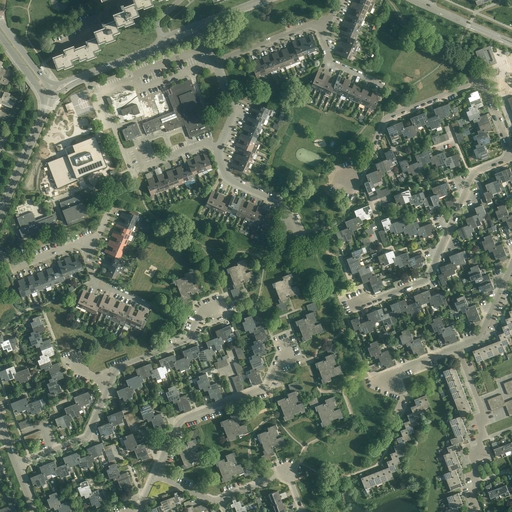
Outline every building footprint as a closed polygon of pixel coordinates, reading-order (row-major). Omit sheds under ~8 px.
[(154,0),(133,0),(134,3),(137,10),(143,8),(144,9),(154,6),(152,1),(154,0)] [(374,3),(371,2),(366,0),(358,0),(360,0),(359,0),(360,0),(359,3),(372,8),(374,3)] [(372,8),(359,3),(358,5),(358,4),(353,2),(351,5),(367,11),(370,13),(372,8)] [(139,16),(137,10),(134,3),(124,7),(123,4),(120,5),(121,7),(119,8),(121,12),(113,15),(115,20),(118,27),(124,25),(125,27),(135,23),(133,18),(139,16)] [(365,16),(367,11),(351,5),(350,7),(355,10),(356,9),(357,9),(355,12),(365,16)] [(365,16),(355,12),(354,14),(354,13),(348,11),(347,14),(363,21),(365,22),(367,17),(365,16)] [(353,19),(351,21),(361,25),(363,21),(347,14),(346,17),(351,19),(352,18),(353,19)] [(120,33),(118,27),(115,20),(105,24),(104,22),(101,23),(102,25),(100,26),(102,29),(94,32),(96,38),(98,41),(99,45),(105,42),(106,44),(116,40),(114,35),(120,33)] [(343,23),(359,30),(361,25),(351,21),(350,24),(349,23),(350,23),(344,20),(343,23)] [(348,28),(347,31),(357,35),(359,30),(343,23),(342,26),(347,28),(348,28)] [(343,34),(355,39),(357,35),(347,31),(346,33),(345,33),(346,32),(340,30),(339,33),(343,34)] [(312,42),(309,43),(312,52),(317,50),(311,34),(308,36),(310,41),(311,41),(312,42)] [(348,39),(347,42),(356,46),(358,41),(355,39),(343,34),(341,37),(347,39),(348,39)] [(304,37),(302,38),(308,54),(312,52),(309,43),(306,44),(306,43),(304,37)] [(101,50),(99,45),(98,41),(96,38),(86,42),(86,43),(84,44),(85,45),(75,49),(79,59),(80,62),(86,59),(87,61),(97,57),(95,53),(101,50)] [(302,45),(299,46),(303,56),(308,54),(302,38),(299,39),(301,45),(302,45)] [(304,59),(303,56),(299,46),(297,47),(296,46),(297,46),(295,41),(292,42),(293,46),(298,58),(300,61),(304,59)] [(356,46),(347,42),(345,44),(345,43),(340,41),(338,44),(354,51),(356,52),(358,47),(356,46)] [(344,48),(342,51),(352,55),(354,51),(338,44),(337,46),(342,49),(343,48),(344,48)] [(483,69),(485,68),(498,63),(491,45),(476,51),(483,69)] [(72,61),(79,59),(75,49),(74,46),(64,50),(64,52),(62,52),(63,54),(53,58),(57,70),(64,68),(65,70),(74,66),(72,61)] [(294,53),(291,54),(295,63),(300,62),(300,61),(298,58),(293,46),(291,47),(293,52),(294,52),(294,53)] [(287,48),(284,49),(290,65),(295,63),(291,54),(289,55),(288,54),(289,54),(287,48)] [(284,57),(282,58),(285,67),(290,65),(284,49),(281,50),(283,56),(284,56),(284,57)] [(334,53),(350,60),(352,55),(342,51),(341,54),(341,53),(341,52),(336,50),(334,53)] [(277,52),(274,53),(281,69),(285,67),(282,58),(279,59),(279,58),(280,57),(277,52)] [(275,60),(272,61),(276,71),(281,69),(274,53),(271,54),(274,60),(274,59),(275,60)] [(277,73),(276,71),(272,61),(270,62),(269,61),(270,61),(268,55),(265,57),(271,73),(272,75),(277,73)] [(271,73),(265,57),(262,58),(264,63),(265,63),(265,64),(263,65),(266,74),(271,73)] [(258,59),(255,60),(261,76),(266,74),(263,65),(260,66),(259,65),(260,65),(258,59)] [(253,69),(257,78),(261,76),(255,60),(252,61),(255,67),(255,66),(256,67),(253,69)] [(0,82),(7,86),(10,80),(4,77),(6,71),(1,68),(0,69),(0,82)] [(318,71),(311,87),(316,89),(320,80),(318,78),(318,77),(319,78),(321,72),(318,71)] [(323,81),(320,80),(316,89),(321,91),(328,75),(325,74),(322,79),(323,80),(323,81)] [(325,93),(329,84),(327,83),(327,82),(328,82),(330,77),(328,75),(321,91),(325,93)] [(332,91),(332,92),(337,94),(341,84),(338,83),(339,82),(339,83),(342,77),(338,76),(337,79),(332,91)] [(332,91),(337,79),(334,78),(332,84),(332,85),(329,84),(325,93),(324,95),(329,98),(332,92),(332,91)] [(343,85),(341,84),(337,94),(341,96),(348,80),(345,79),(343,84),(344,84),(343,85)] [(348,80),(341,96),(346,98),(350,88),(348,87),(348,86),(349,87),(351,81),(348,80)] [(210,130),(207,121),(191,81),(173,88),(183,115),(181,115),(185,125),(186,128),(190,138),(192,137),(194,136),(210,130)] [(352,89),(350,88),(346,98),(351,100),(357,84),(354,83),(352,88),(353,89),(352,89)] [(357,84),(351,100),(355,102),(359,92),(357,91),(357,90),(358,91),(360,85),(357,84)] [(362,94),(359,92),(355,102),(360,104),(367,88),(364,87),(361,92),(362,93),(362,94)] [(369,90),(367,88),(360,104),(359,107),(363,109),(364,106),(368,97),(366,95),(367,95),(369,90)] [(0,103),(0,104),(9,108),(12,109),(15,103),(8,100),(11,94),(5,91),(1,100),(0,99),(0,103)] [(368,97),(364,106),(369,108),(376,92),(373,91),(371,97),(372,97),(371,98),(368,97)] [(468,98),(470,102),(482,98),(481,95),(479,96),(477,91),(470,94),(471,97),(468,98)] [(376,92),(369,108),(374,110),(378,101),(375,99),(376,99),(378,94),(376,92)] [(482,100),(482,98),(470,102),(471,107),(476,105),(477,108),(483,106),(481,101),(482,100)] [(137,104),(120,109),(122,117),(117,118),(119,123),(131,120),(129,113),(132,112),(133,115),(140,113),(137,104)] [(443,104),(440,105),(445,117),(450,115),(448,112),(451,111),(448,104),(443,106),(443,104)] [(253,105),(252,108),(268,115),(270,116),(273,111),(260,106),(259,109),(258,108),(258,107),(253,105)] [(441,119),(445,117),(440,105),(438,106),(439,107),(433,109),(435,114),(439,113),(441,119)] [(466,112),(468,117),(480,112),(479,109),(477,110),(477,108),(476,105),(471,107),(468,108),(469,111),(466,112)] [(266,120),(268,115),(252,108),(251,111),(256,113),(256,112),(257,113),(256,115),(266,120)] [(481,114),(480,112),(468,117),(469,121),(473,120),(474,123),(477,122),(481,120),(480,117),(479,115),(481,114)] [(419,113),(417,114),(422,126),(426,125),(424,119),(427,117),(425,113),(420,115),(419,113)] [(436,116),(432,117),(436,128),(440,126),(439,123),(442,122),(441,119),(439,113),(435,114),(436,116)] [(264,124),(266,120),(256,115),(255,118),(254,117),(249,114),(248,117),(264,124)] [(417,128),(422,126),(417,114),(415,115),(415,117),(410,119),(412,123),(415,122),(417,128)] [(477,122),(479,126),(491,121),(490,119),(488,119),(486,114),(480,117),(481,120),(477,122)] [(176,117),(172,119),(176,129),(180,127),(176,117)] [(261,129),(264,124),(248,117),(247,120),(252,122),(253,122),(252,125),(261,129)] [(431,130),(436,128),(432,117),(427,119),(427,117),(424,119),(426,125),(427,128),(430,127),(431,130)] [(172,119),(167,121),(171,131),(176,129),(172,119)] [(157,120),(143,125),(147,135),(161,130),(160,127),(157,120)] [(166,132),(171,131),(167,121),(162,123),(164,125),(166,132)] [(492,124),(491,121),(479,126),(480,130),(485,128),(486,132),(492,129),(490,124),(492,124)] [(396,123),(393,124),(398,136),(402,134),(400,128),(403,127),(402,122),(396,124),(396,123)] [(412,125),(408,127),(412,137),(417,136),(416,132),(419,131),(417,128),(415,122),(412,123),(412,125)] [(138,137),(136,135),(140,133),(136,123),(133,125),(127,127),(127,128),(121,130),(126,142),(129,140),(130,142),(132,140),(132,139),(138,137)] [(245,124),(244,127),(259,133),(260,134),(261,133),(262,130),(262,129),(261,129),(252,125),(251,127),(250,127),(250,126),(245,124)] [(398,136),(393,124),(391,124),(392,126),(386,128),(391,141),(399,138),(398,136)] [(257,138),(259,133),(244,127),(243,129),(248,132),(248,131),(249,131),(248,134),(257,138)] [(408,139),(412,137),(408,127),(404,128),(403,127),(400,128),(402,134),(403,137),(407,136),(408,139)] [(475,135),(477,140),(489,135),(488,133),(487,133),(486,132),(485,128),(480,130),(477,131),(478,134),(475,135)] [(241,133),(240,136),(255,143),(257,138),(248,134),(247,137),(246,136),(246,135),(241,133)] [(490,138),(489,135),(477,140),(478,144),(483,143),(484,146),(490,143),(488,138),(490,138)] [(259,144),(255,143),(240,136),(238,139),(244,141),(244,140),(245,141),(244,144),(257,149),(259,144)] [(76,154),(49,164),(59,190),(79,183),(78,180),(108,169),(97,138),(82,144),(73,147),(76,154)] [(235,146),(239,147),(255,154),(257,149),(244,144),(243,146),(242,145),(237,142),(235,146)] [(473,150),(475,154),(487,150),(486,147),(485,148),(484,146),(483,143),(478,144),(475,145),(477,149),(473,150)] [(244,152),(243,155),(253,159),(255,154),(239,147),(238,150),(243,152),(244,152)] [(384,153),(387,160),(390,158),(393,166),(397,164),(396,161),(391,149),(389,150),(389,151),(384,153)] [(426,164),(431,162),(429,158),(432,156),(430,150),(425,152),(424,151),(422,151),(426,164)] [(488,152),(487,150),(475,154),(477,159),(480,158),(481,161),(489,158),(487,153),(488,152)] [(422,165),(426,164),(422,151),(419,152),(420,154),(415,156),(417,162),(421,161),(422,165)] [(206,159),(203,160),(207,170),(212,168),(206,152),(203,153),(205,159),(206,159)] [(440,165),(445,164),(443,159),(446,158),(444,152),(439,154),(438,152),(436,153),(440,165)] [(436,167),(440,165),(436,153),(433,154),(434,156),(432,156),(429,158),(431,162),(432,165),(435,164),(436,167)] [(452,154),(450,155),(455,167),(459,165),(458,162),(461,161),(458,153),(453,156),(452,154)] [(250,164),(253,159),(243,155),(242,157),(241,157),(241,156),(236,154),(235,157),(250,164)] [(202,172),(207,170),(203,160),(201,161),(200,161),(201,160),(199,155),(196,156),(202,172)] [(450,169),(455,167),(450,155),(448,156),(448,157),(446,158),(443,159),(445,164),(446,167),(449,166),(450,169)] [(197,174),(202,172),(196,156),(193,157),(196,163),(196,162),(197,163),(194,164),(197,174)] [(248,168),(250,164),(235,157),(234,159),(239,162),(239,161),(240,161),(239,164),(248,168)] [(384,159),(382,160),(386,172),(391,170),(390,167),(393,166),(390,158),(387,160),(385,160),(384,159)] [(193,176),(197,174),(194,164),(191,165),(191,164),(192,164),(189,159),(186,160),(188,164),(193,176)] [(403,173),(407,171),(405,167),(409,165),(406,159),(401,161),(400,160),(398,161),(403,173)] [(382,174),(386,172),(382,160),(379,161),(380,162),(375,164),(377,171),(381,169),(382,174)] [(415,161),(412,162),(417,174),(421,173),(420,170),(423,168),(422,165),(421,161),(417,162),(415,163),(415,161)] [(413,176),(417,174),(412,162),(410,163),(411,165),(409,165),(405,167),(407,171),(408,174),(411,173),(413,176)] [(246,173),(248,168),(239,164),(238,167),(237,166),(237,165),(232,163),(231,166),(246,173)] [(193,176),(188,164),(185,165),(187,170),(188,170),(188,171),(186,172),(189,181),(194,179),(193,176)] [(178,167),(185,183),(186,186),(190,184),(189,181),(186,172),(183,173),(183,172),(183,171),(181,166),(178,167)] [(180,185),(185,183),(178,167),(176,168),(178,174),(178,173),(179,174),(176,176),(180,185)] [(504,169),(502,169),(507,182),(511,180),(509,176),(511,174),(511,172),(510,168),(505,170),(504,169)] [(375,170),(372,171),(377,183),(382,181),(381,178),(384,177),(382,174),(381,169),(377,171),(375,171),(375,170)] [(507,182),(502,169),(500,170),(500,172),(495,174),(498,180),(501,179),(503,184),(507,182)] [(175,187),(180,185),(176,176),(173,177),(173,176),(174,175),(172,170),(169,171),(175,187)] [(170,189),(175,187),(169,171),(166,172),(168,177),(169,177),(169,178),(167,179),(170,189)] [(373,184),(377,183),(372,171),(370,172),(371,173),(366,175),(368,182),(371,180),(373,184)] [(165,190),(170,189),(167,179),(164,180),(163,179),(164,179),(162,173),(159,174),(165,190)] [(161,192),(165,190),(159,174),(156,176),(158,181),(159,181),(160,182),(157,183),(161,192)] [(156,194),(161,192),(157,183),(154,184),(154,183),(155,183),(153,177),(150,178),(156,194)] [(151,196),(156,194),(150,178),(147,179),(149,185),(150,185),(150,186),(147,187),(151,196)] [(495,179),(493,180),(497,193),(502,191),(501,188),(504,187),(503,184),(501,179),(498,180),(496,181),(495,179)] [(374,188),(373,184),(371,180),(368,182),(366,182),(366,181),(363,182),(368,194),(372,192),(371,189),(374,188)] [(497,193),(493,180),(490,181),(491,183),(486,185),(488,191),(492,190),(493,194),(497,193)] [(440,183),(438,184),(443,196),(448,194),(446,191),(449,190),(446,182),(441,185),(440,183)] [(439,198),(443,196),(438,184),(436,185),(436,186),(431,188),(434,195),(437,193),(439,198)] [(205,206),(210,208),(214,199),(211,198),(212,197),(213,197),(215,192),(210,190),(205,199),(208,200),(205,206)] [(403,191),(401,192),(405,204),(410,202),(408,198),(411,196),(409,190),(403,192),(403,191)] [(494,198),(493,194),(492,190),(488,191),(486,192),(486,190),(483,191),(486,198),(481,199),(483,204),(488,203),(488,204),(493,202),(491,199),(494,198)] [(401,205),(405,204),(401,192),(398,192),(399,194),(394,196),(396,203),(400,202),(401,205)] [(417,192),(415,193),(419,205),(424,204),(422,199),(425,198),(423,192),(417,194),(417,192)] [(415,207),(419,205),(415,193),(412,194),(413,196),(411,196),(408,198),(410,202),(411,205),(414,204),(415,207)] [(431,194),(429,195),(434,207),(438,205),(437,202),(440,201),(439,198),(437,193),(434,195),(432,195),(431,194)] [(210,208),(214,210),(221,195),(219,194),(216,199),(217,199),(217,200),(214,199),(210,208)] [(80,195),(75,197),(60,203),(62,210),(67,222),(68,226),(83,220),(81,217),(86,215),(87,215),(83,202),(83,203),(80,195)] [(224,196),(221,195),(214,210),(219,212),(223,203),(221,202),(221,201),(222,201),(224,196)] [(232,195),(231,199),(225,211),(230,213),(234,204),(232,203),(232,202),(233,202),(235,197),(232,195)] [(429,209),(434,207),(429,195),(427,196),(427,197),(425,198),(422,199),(424,204),(425,207),(428,206),(429,209)] [(224,214),(225,211),(231,199),(228,198),(225,203),(226,203),(226,204),(223,203),(219,212),(224,214)] [(230,213),(235,215),(242,199),(239,198),(237,204),(238,204),(237,205),(234,204),(230,213)] [(245,201),(242,199),(235,215),(240,217),(244,208),(241,207),(241,206),(242,206),(245,201)] [(240,217),(244,219),(251,204),(248,202),(246,208),(247,208),(246,209),(244,208),(240,217)] [(475,208),(477,214),(481,213),(483,217),(487,215),(486,212),(484,208),(482,203),(480,204),(480,205),(478,206),(478,207),(475,208)] [(254,205),(251,204),(244,219),(249,221),(253,212),(250,211),(251,210),(254,205)] [(497,216),(509,211),(508,209),(507,209),(505,204),(504,204),(502,205),(497,207),(499,210),(495,211),(497,216)] [(363,206),(361,207),(366,219),(370,217),(369,214),(372,213),(369,205),(364,207),(363,206)] [(253,212),(249,221),(253,223),(260,208),(257,206),(255,212),(256,212),(255,213),(253,212)] [(360,216),(361,220),(366,219),(361,207),(358,208),(359,209),(354,211),(356,218),(360,216)] [(263,209),(260,208),(253,223),(258,225),(262,216),(260,215),(260,214),(261,214),(263,209)] [(122,212),(121,214),(137,221),(139,216),(138,216),(139,213),(131,210),(130,213),(129,212),(128,215),(127,215),(127,214),(122,212)] [(258,225),(263,228),(270,212),(267,211),(265,216),(265,217),(262,216),(258,225)] [(503,222),(506,221),(511,219),(509,216),(509,214),(510,213),(509,211),(497,216),(499,220),(502,219),(503,222)] [(33,212),(17,218),(22,228),(19,229),(23,239),(57,225),(53,214),(36,220),(33,212)] [(270,212),(263,228),(268,230),(272,221),(269,219),(270,218),(270,219),(273,213),(270,212)] [(475,214),(473,214),(477,226),(482,225),(481,222),(484,220),(483,217),(481,213),(477,214),(476,215),(475,214)] [(125,222),(134,226),(137,221),(121,214),(120,217),(125,220),(125,219),(126,219),(125,222)] [(472,224),(473,228),(477,226),(473,214),(470,215),(471,217),(466,219),(468,225),(472,224)] [(354,217),(352,218),(356,230),(361,228),(360,225),(363,224),(361,220),(360,216),(356,218),(354,218),(354,217)] [(352,231),(356,230),(352,218),(349,219),(350,220),(344,222),(347,228),(351,227),(352,231)] [(382,218),(380,219),(384,230),(385,232),(389,231),(387,225),(391,224),(388,218),(383,220),(382,218)] [(397,220),(394,221),(399,233),(403,232),(401,227),(405,226),(402,220),(397,222),(397,220)] [(118,221),(117,224),(132,231),(134,226),(125,222),(124,225),(123,224),(118,221)] [(394,235),(399,233),(394,221),(392,222),(393,223),(391,224),(387,225),(389,231),(390,233),(393,232),(394,235)] [(411,222),(409,223),(413,235),(418,233),(416,229),(419,228),(417,221),(411,223),(411,222)] [(409,237),(413,235),(409,223),(406,224),(407,225),(405,226),(401,227),(403,232),(404,235),(408,234),(409,237)] [(425,224),(423,225),(427,237),(432,235),(431,232),(434,231),(431,223),(426,225),(425,224)] [(121,229),(121,228),(122,229),(121,231),(133,237),(135,232),(132,231),(117,224),(115,227),(121,229)] [(475,231),(473,228),(472,224),(468,225),(466,226),(466,225),(464,225),(468,237),(473,236),(471,233),(475,231)] [(423,238),(427,237),(423,225),(420,226),(421,227),(419,228),(416,229),(418,233),(419,237),(422,235),(423,238)] [(464,239),(468,237),(464,225),(461,226),(462,228),(456,230),(460,240),(463,238),(464,239)] [(344,228),(342,229),(347,241),(351,239),(350,236),(353,235),(352,231),(351,227),(347,228),(345,229),(344,228)] [(342,242),(347,241),(342,229),(340,229),(340,231),(335,233),(338,241),(341,239),(342,242)] [(113,233),(128,240),(131,241),(133,237),(121,231),(119,235),(119,234),(113,231),(113,233)] [(117,241),(126,245),(128,240),(113,233),(111,236),(117,238),(118,238),(117,241)] [(482,242),(484,246),(496,241),(495,239),(494,240),(491,235),(484,238),(485,241),(482,242)] [(110,240),(108,242),(124,249),(126,245),(117,241),(115,243),(115,242),(110,240)] [(497,244),(496,241),(484,246),(485,251),(488,249),(490,253),(493,251),(497,249),(496,246),(495,244),(497,244)] [(114,247),(112,250),(122,254),(124,249),(108,242),(107,245),(113,248),(113,247),(114,247)] [(493,251),(494,255),(507,251),(506,248),(504,249),(502,244),(496,246),(497,249),(493,251)] [(108,254),(120,259),(122,254),(112,250),(111,252),(111,251),(106,249),(104,252),(108,254)] [(352,255),(352,257),(354,260),(358,259),(361,257),(360,254),(363,253),(361,249),(349,253),(350,256),(352,255)] [(387,251),(385,252),(389,264),(393,263),(392,258),(395,257),(392,251),(387,253),(387,251)] [(459,251),(457,252),(461,264),(466,263),(464,259),(467,258),(465,251),(459,253),(459,251)] [(496,267),(502,265),(501,262),(508,259),(506,254),(507,253),(507,251),(494,255),(496,260),(499,259),(501,262),(495,264),(496,267)] [(385,266),(389,264),(385,252),(382,253),(383,255),(377,257),(380,264),(384,263),(385,266)] [(455,262),(457,266),(461,264),(457,252),(454,253),(455,255),(449,257),(452,263),(455,262)] [(401,253),(399,254),(403,266),(407,264),(406,260),(409,259),(407,253),(401,255),(401,253)] [(77,261),(74,262),(78,272),(83,270),(77,254),(74,255),(76,261),(77,260),(77,261)] [(124,261),(120,259),(108,254),(107,257),(112,259),(112,258),(113,259),(112,261),(121,265),(124,261)] [(399,268),(403,266),(399,254),(396,255),(397,256),(395,257),(392,258),(393,263),(394,266),(398,265),(399,268)] [(415,255),(413,256),(417,268),(422,266),(421,263),(424,262),(421,254),(416,256),(415,255)] [(413,269),(417,268),(413,256),(410,257),(411,258),(409,259),(406,260),(407,264),(409,268),(412,266),(413,269)] [(70,257),(67,258),(73,274),(78,272),(74,262),(72,263),(71,262),(72,262),(70,257)] [(360,263),(358,259),(354,260),(352,257),(346,259),(348,265),(347,265),(348,268),(360,263)] [(67,265),(65,266),(70,279),(75,277),(73,274),(67,258),(64,259),(66,264),(67,264),(67,265)] [(245,271),(248,270),(244,259),(237,262),(238,266),(236,266),(235,266),(228,269),(234,284),(236,289),(230,291),(234,299),(242,295),(239,287),(243,286),(241,280),(243,279),(244,282),(254,278),(252,271),(249,272),(246,273),(245,271)] [(62,267),(62,266),(63,266),(60,260),(57,261),(59,265),(65,281),(70,279),(65,266),(62,267)] [(109,265),(119,270),(123,272),(125,267),(121,265),(112,261),(111,264),(110,263),(105,260),(104,263),(109,265)] [(449,262),(447,263),(452,275),(456,273),(455,270),(458,269),(457,266),(455,262),(452,263),(450,264),(449,262)] [(119,270),(109,265),(104,263),(102,266),(108,268),(109,268),(108,271),(117,275),(119,270)] [(362,267),(360,263),(348,268),(349,270),(350,269),(352,274),(358,272),(357,268),(362,267)] [(446,273),(447,277),(452,275),(447,263),(445,264),(445,266),(440,268),(442,274),(446,273)] [(60,283),(65,281),(59,265),(56,266),(58,272),(59,271),(59,272),(56,273),(60,283)] [(469,272),(470,277),(482,272),(481,270),(480,271),(478,265),(470,268),(472,271),(469,272)] [(358,274),(359,277),(371,272),(369,268),(366,269),(365,266),(362,267),(357,268),(358,272),(359,274),(358,274)] [(49,269),(51,274),(55,285),(60,283),(56,273),(54,274),(54,273),(52,268),(49,269)] [(55,285),(51,274),(49,269),(47,270),(49,275),(50,276),(47,277),(51,287),(55,285)] [(100,273),(105,275),(115,280),(117,275),(108,271),(107,273),(106,273),(106,272),(101,269),(100,273)] [(43,271),(40,272),(46,288),(51,287),(47,277),(44,278),(44,277),(45,277),(43,271)] [(191,271),(189,272),(184,274),(185,277),(183,278),(175,280),(183,300),(178,302),(181,310),(190,307),(187,299),(190,298),(188,292),(190,291),(192,294),(202,290),(199,283),(193,285),(192,283),(195,282),(191,271)] [(485,271),(482,272),(470,277),(472,281),(475,280),(476,283),(480,282),(484,280),(482,277),(482,275),(486,274),(485,271)] [(39,279),(40,279),(37,280),(41,290),(46,288),(40,272),(37,274),(39,279)] [(368,278),(372,276),(371,272),(359,277),(360,279),(361,278),(363,284),(369,281),(368,278)] [(449,280),(447,277),(446,273),(442,274),(441,275),(440,273),(438,274),(442,286),(447,284),(446,281),(449,280)] [(289,294),(290,297),(300,293),(297,286),(291,288),(291,285),(294,284),(290,274),(282,277),(283,280),(281,281),(281,280),(273,283),(281,303),(276,305),(279,313),(288,310),(285,302),(289,301),(286,295),(288,294),(289,294)] [(480,282),(481,286),(493,281),(492,279),(491,280),(489,274),(482,277),(484,280),(480,282)] [(33,275),(30,276),(36,292),(41,290),(37,280),(35,281),(35,280),(33,275)] [(369,284),(370,286),(382,281),(380,277),(377,278),(376,275),(372,276),(368,278),(369,281),(370,283),(369,284)] [(29,283),(30,282),(30,283),(28,284),(32,294),(36,292),(30,276),(27,277),(29,283)] [(24,279),(21,280),(27,296),(32,294),(28,284),(25,285),(25,284),(26,284),(24,279)] [(20,286),(21,286),(21,287),(18,288),(22,298),(27,296),(21,280),(18,281),(20,286)] [(383,286),(382,281),(370,286),(370,288),(372,288),(374,293),(381,290),(380,287),(383,286)] [(487,292),(481,295),(482,298),(489,295),(487,292),(495,290),(493,284),(494,284),(493,281),(481,286),(483,291),(486,289),(487,292)] [(425,304),(429,302),(428,298),(431,296),(428,290),(423,292),(422,291),(420,291),(425,304)] [(86,292),(83,291),(76,306),(81,308),(85,299),(83,298),(83,297),(84,297),(86,292)] [(421,305),(425,304),(420,291),(418,292),(418,294),(413,296),(416,302),(419,301),(421,305)] [(439,305),(443,304),(444,306),(448,305),(443,292),(437,294),(437,292),(435,293),(439,305)] [(428,298),(429,302),(430,305),(433,304),(435,307),(439,305),(435,293),(432,294),(433,296),(431,296),(428,298)] [(85,299),(81,308),(86,310),(90,300),(93,295),(90,294),(88,299),(88,300),(85,299)] [(93,295),(90,300),(86,310),(91,313),(95,303),(92,302),(93,301),(96,296),(93,295)] [(97,311),(102,313),(106,303),(103,302),(104,302),(105,302),(107,296),(104,295),(102,299),(97,311)] [(467,301),(464,295),(457,298),(458,302),(455,303),(457,307),(469,303),(468,300),(467,301)] [(95,303),(91,313),(95,315),(97,311),(102,299),(99,298),(97,303),(98,303),(97,304),(95,303)] [(109,305),(106,303),(102,313),(106,315),(113,299),(111,298),(108,304),(109,304),(109,305)] [(106,315),(111,317),(115,307),(113,306),(113,305),(114,306),(116,301),(113,299),(106,315)] [(399,300),(397,301),(401,313),(406,311),(404,307),(407,306),(405,299),(399,301),(399,300)] [(411,302),(416,314),(420,313),(419,310),(422,308),(421,305),(419,301),(416,302),(414,303),(413,300),(410,301),(411,302)] [(397,314),(401,313),(397,301),(394,302),(395,303),(390,305),(392,311),(395,310),(397,314)] [(409,305),(407,306),(404,307),(406,311),(407,314),(410,313),(411,316),(416,314),(411,302),(410,301),(408,302),(409,305)] [(115,307),(111,317),(109,321),(114,323),(123,303),(120,302),(118,307),(118,308),(118,309),(115,307)] [(297,321),(304,341),(312,338),(311,335),(313,334),(313,335),(323,331),(320,323),(315,326),(314,323),(317,322),(313,312),(318,310),(315,302),(306,306),(309,313),(305,315),(307,320),(306,321),(305,321),(304,318),(297,321)] [(119,325),(121,321),(125,312),(122,310),(123,310),(126,305),(123,303),(114,323),(119,325)] [(463,314),(466,312),(470,310),(469,307),(468,306),(470,305),(469,303),(457,307),(459,312),(462,311),(463,314)] [(466,312),(468,317),(480,312),(479,309),(477,310),(475,305),(469,307),(470,310),(466,312)] [(125,323),(132,307),(129,306),(127,312),(128,312),(127,313),(125,312),(121,321),(125,323)] [(125,323),(130,325),(134,316),(131,314),(132,314),(133,314),(135,309),(132,307),(125,323)] [(375,309),(373,310),(378,322),(382,320),(380,316),(384,315),(381,308),(376,310),(375,309)] [(135,327),(141,312),(139,310),(136,316),(137,316),(137,317),(134,316),(130,325),(135,327)] [(374,324),(378,322),(373,310),(371,311),(371,312),(366,314),(368,321),(372,319),(374,324)] [(390,311),(388,311),(392,323),(396,322),(395,319),(398,318),(397,314),(395,310),(392,311),(390,312),(390,311)] [(380,316),(382,320),(385,327),(392,324),(392,323),(388,311),(385,312),(386,314),(384,315),(380,316)] [(139,329),(140,329),(142,330),(147,321),(141,319),(141,318),(142,318),(144,313),(141,312),(135,327),(139,329)] [(474,323),(481,320),(479,315),(481,314),(480,312),(468,317),(469,321),(470,324),(474,323)] [(242,323),(244,327),(256,322),(255,320),(254,320),(252,315),(244,318),(245,321),(242,323)] [(29,320),(32,327),(44,323),(43,320),(42,321),(40,316),(35,318),(35,317),(32,318),(32,319),(29,320)] [(431,323),(432,328),(444,323),(443,321),(442,322),(440,316),(429,320),(431,323)] [(354,331),(358,329),(357,325),(360,324),(358,317),(352,319),(352,318),(349,319),(354,331)] [(366,320),(364,321),(368,333),(373,331),(372,328),(375,327),(374,324),(372,319),(368,321),(366,321),(366,320)] [(364,334),(368,333),(364,321),(361,322),(362,323),(360,324),(357,325),(358,329),(360,332),(363,331),(364,334)] [(257,325),(256,322),(244,327),(245,332),(248,330),(250,333),(253,332),(257,330),(256,327),(255,325),(257,325)] [(32,327),(34,332),(38,330),(40,333),(46,331),(44,326),(45,325),(44,323),(32,327)] [(438,334),(442,333),(446,331),(445,328),(444,326),(445,326),(444,323),(432,328),(434,333),(437,331),(438,334)] [(511,336),(511,334),(510,331),(508,325),(505,326),(504,324),(501,325),(504,333),(505,333),(507,338),(511,336)] [(224,326),(222,327),(227,339),(231,337),(232,339),(235,338),(230,325),(225,327),(224,326)] [(253,332),(254,336),(267,332),(266,329),(264,330),(262,325),(256,327),(257,330),(253,332)] [(442,333),(443,337),(456,332),(455,330),(453,331),(451,326),(445,328),(446,331),(442,333)] [(223,341),(227,339),(222,327),(220,328),(220,329),(215,331),(217,337),(221,336),(223,341)] [(399,336),(401,340),(413,336),(412,333),(411,334),(408,328),(401,331),(402,334),(399,336)] [(29,337),(30,342),(43,337),(42,334),(40,335),(40,333),(38,330),(34,332),(31,333),(32,336),(29,337)] [(268,334),(267,332),(254,336),(256,341),(261,339),(262,342),(268,340),(266,335),(268,334)] [(456,335),(456,332),(443,337),(445,342),(448,341),(449,344),(457,341),(455,335),(456,335)] [(509,344),(507,338),(505,333),(504,333),(501,334),(500,332),(498,333),(501,340),(503,346),(504,346),(509,344)] [(215,336),(213,337),(218,350),(222,348),(221,345),(224,344),(223,341),(221,336),(217,337),(216,338),(215,336)] [(413,336),(401,340),(403,345),(406,343),(407,347),(410,345),(414,343),(413,340),(412,338),(414,338),(413,336)] [(10,337),(8,338),(12,350),(17,348),(16,345),(19,344),(16,337),(10,339),(10,337)] [(43,339),(43,337),(30,342),(32,346),(35,345),(36,348),(40,347),(44,345),(43,341),(42,340),(43,339)] [(218,350),(213,337),(210,338),(211,340),(205,342),(208,348),(212,347),(214,351),(218,350)] [(8,352),(12,350),(8,338),(5,339),(6,341),(4,341),(1,343),(2,347),(3,350),(7,349),(8,352)] [(410,345),(412,350),(424,345),(423,343),(421,343),(419,338),(413,340),(414,343),(410,345)] [(40,347),(41,351),(53,346),(52,344),(51,344),(49,339),(43,341),(44,345),(40,347)] [(251,346),(253,351),(265,346),(264,343),(263,344),(262,342),(261,339),(256,341),(253,342),(254,345),(251,346)] [(506,351),(504,346),(503,346),(501,340),(498,342),(497,340),(495,341),(495,343),(500,354),(506,351)] [(368,348),(369,352),(381,348),(380,345),(379,346),(377,341),(369,344),(371,347),(368,348)] [(489,343),(490,345),(494,356),(500,354),(495,343),(492,344),(492,342),(489,343)] [(325,363),(324,360),(318,362),(316,363),(322,378),(324,383),(331,380),(330,377),(332,376),(333,377),(343,373),(340,365),(334,368),(333,365),(336,364),(332,354),(337,352),(334,344),(326,347),(329,355),(325,357),(327,363),(325,363)] [(484,345),(484,347),(489,358),(494,356),(490,345),(487,346),(486,344),(484,345)] [(194,359),(198,357),(197,353),(200,352),(197,345),(192,347),(191,346),(189,347),(194,359)] [(424,345),(412,350),(413,354),(417,353),(418,356),(425,353),(423,348),(425,347),(424,345)] [(54,348),(53,346),(41,351),(43,355),(47,353),(48,357),(55,354),(53,349),(54,348)] [(253,351),(254,355),(259,353),(260,356),(266,354),(264,348),(266,348),(265,346),(253,351)] [(478,347),(479,349),(483,360),(489,358),(484,347),(481,348),(480,346),(478,347)] [(194,359),(189,347),(187,347),(187,349),(182,351),(184,357),(188,356),(190,360),(194,359)] [(206,348),(203,348),(208,361),(213,359),(212,356),(215,355),(214,351),(212,347),(208,348),(206,349),(206,348)] [(202,351),(200,352),(197,353),(198,357),(199,360),(202,359),(204,362),(208,361),(203,348),(201,349),(202,351)] [(382,350),(381,348),(369,352),(371,357),(374,356),(375,359),(379,357),(383,356),(382,353),(381,351),(382,350)] [(475,348),(472,349),(478,362),(483,360),(479,349),(476,350),(475,348)] [(379,357),(380,362),(392,357),(391,355),(390,355),(388,350),(382,353),(383,356),(379,357)] [(38,361),(39,365),(52,360),(51,358),(49,358),(48,357),(47,353),(43,355),(40,356),(41,359),(38,361)] [(259,353),(254,355),(251,356),(252,359),(249,360),(251,365),(263,360),(262,358),(261,358),(260,356),(259,353)] [(168,355),(166,356),(170,368),(175,366),(173,362),(176,360),(174,354),(169,356),(168,355)] [(170,368),(166,356),(163,357),(164,358),(158,360),(161,367),(164,365),(166,370),(170,368)] [(182,356),(180,357),(185,370),(189,368),(188,365),(191,364),(190,360),(188,356),(184,357),(183,358),(182,356)] [(180,371),(185,370),(180,357),(177,358),(178,360),(176,360),(173,362),(175,366),(176,370),(179,368),(180,371)] [(393,359),(392,357),(380,362),(382,366),(385,365),(386,368),(394,365),(392,360),(393,359)] [(53,363),(52,360),(39,365),(41,369),(44,368),(45,372),(49,370),(53,369),(52,365),(51,363),(53,363)] [(251,365),(253,369),(257,368),(258,371),(265,368),(262,363),(264,362),(263,360),(251,365)] [(49,370),(50,374),(62,370),(61,367),(60,368),(58,363),(52,365),(53,369),(49,370)] [(144,364),(142,365),(145,372),(147,377),(151,376),(149,371),(153,370),(150,363),(145,365),(144,364)] [(147,377),(145,372),(142,365),(140,366),(140,367),(135,369),(138,375),(141,374),(143,379),(147,377)] [(167,373),(166,370),(164,365),(161,367),(159,367),(159,366),(156,367),(161,379),(165,377),(164,374),(167,373)] [(5,367),(10,380),(14,378),(15,378),(13,374),(16,373),(16,372),(13,366),(8,368),(8,367),(5,367)] [(6,381),(10,380),(5,367),(3,368),(4,370),(0,371),(0,376),(1,379),(4,378),(6,381)] [(154,369),(153,370),(149,371),(151,376),(152,379),(155,378),(156,381),(161,379),(156,367),(154,368),(154,369)] [(456,371),(455,367),(444,372),(446,377),(457,373),(459,372),(458,370),(456,371)] [(22,369),(20,369),(24,381),(31,379),(32,381),(34,380),(32,375),(31,375),(28,368),(22,370),(22,369)] [(248,375),(249,379),(261,375),(260,372),(259,373),(258,371),(257,368),(253,369),(250,370),(251,374),(248,375)] [(16,372),(16,373),(13,374),(15,378),(14,378),(16,381),(19,380),(20,383),(24,381),(20,369),(17,370),(18,372),(16,372)] [(62,370),(50,374),(52,379),(56,377),(58,381),(64,378),(62,372),(63,372),(62,370)] [(198,385),(210,380),(210,378),(208,379),(206,373),(199,376),(200,379),(197,380),(198,385)] [(459,376),(457,373),(446,377),(448,383),(459,379),(461,378),(460,375),(459,376)] [(135,375),(133,376),(138,388),(142,386),(141,383),(144,382),(143,379),(141,374),(138,375),(136,376),(135,375)] [(254,382),(255,385),(263,383),(261,377),(262,377),(261,375),(249,379),(251,384),(254,382)] [(133,390),(138,388),(133,376),(131,376),(131,378),(126,380),(128,386),(132,385),(133,390)] [(47,384),(49,389),(61,384),(60,382),(58,382),(58,381),(56,377),(52,379),(49,380),(50,383),(47,384)] [(461,382),(459,379),(448,383),(450,388),(462,384),(464,383),(463,381),(461,382)] [(204,391),(208,390),(212,388),(211,385),(210,383),(211,383),(210,380),(198,385),(200,390),(203,388),(204,391)] [(288,385),(290,390),(291,392),(287,394),(289,400),(287,401),(286,397),(278,400),(286,421),(294,418),(292,415),(295,414),(305,410),(302,403),(296,405),(295,403),(299,402),(294,391),(300,389),(296,381),(288,385)] [(208,390),(209,394),(221,390),(220,387),(219,388),(217,383),(211,385),(212,388),(208,390)] [(53,392),(54,395),(62,392),(60,387),(62,387),(61,384),(49,389),(50,393),(53,392)] [(463,387),(462,384),(450,388),(452,394),(464,390),(466,389),(465,387),(463,387)] [(126,386),(123,387),(128,399),(133,397),(132,394),(135,393),(133,390),(132,385),(128,386),(127,387),(126,386)] [(166,392),(168,397),(180,392),(179,390),(177,391),(175,386),(168,388),(169,391),(166,392)] [(122,389),(117,391),(119,399),(122,397),(124,401),(128,399),(123,387),(121,387),(122,389)] [(214,398),(215,401),(223,398),(221,393),(222,392),(221,390),(209,394),(211,399),(214,398)] [(465,393),(464,390),(452,394),(455,400),(466,395),(468,395),(467,392),(465,393)] [(81,393),(85,404),(85,405),(90,403),(88,400),(92,399),(89,392),(84,393),(83,392),(81,393)] [(173,403),(177,402),(181,400),(180,397),(179,395),(181,395),(180,392),(168,397),(169,401),(172,400),(173,403)] [(85,405),(85,404),(81,393),(78,394),(79,395),(74,397),(76,404),(79,402),(81,407),(85,405)] [(419,395),(419,397),(424,409),(430,406),(425,395),(422,396),(421,394),(419,395)] [(177,402),(179,407),(191,402),(190,400),(188,400),(186,395),(180,397),(181,400),(177,402)] [(467,399),(466,395),(455,400),(457,405),(468,401),(470,400),(469,398),(467,399)] [(320,405),(318,402),(316,397),(308,401),(311,409),(316,407),(324,427),(331,424),(330,421),(332,420),(343,416),(340,409),(334,411),(333,409),(336,408),(332,397),(324,400),(327,406),(325,407),(323,404),(320,405)] [(418,411),(424,409),(419,397),(416,399),(415,397),(413,398),(416,405),(418,411)] [(22,411),(26,409),(27,409),(25,405),(28,404),(26,398),(20,400),(20,398),(17,399),(22,411)] [(22,411),(17,399),(15,400),(16,401),(11,403),(13,411),(17,410),(18,413),(22,411)] [(34,400),(32,401),(36,413),(41,411),(40,408),(45,406),(42,399),(40,400),(40,399),(34,401),(34,400)] [(27,409),(26,409),(28,413),(31,411),(32,415),(36,413),(32,401),(29,402),(30,403),(28,404),(25,405),(27,409)] [(469,404),(468,401),(457,405),(459,411),(470,407),(472,406),(471,403),(469,404)] [(74,403),(71,404),(72,404),(76,416),(81,414),(79,411),(82,410),(81,407),(79,402),(76,404),(75,404),(74,403)] [(185,413),(192,410),(190,405),(192,404),(191,402),(179,407),(180,411),(183,410),(185,413)] [(231,406),(232,410),(234,414),(230,415),(232,421),(230,422),(229,419),(221,422),(229,442),(236,439),(235,436),(237,435),(238,435),(248,431),(245,424),(239,426),(239,424),(242,423),(239,417),(238,413),(243,411),(240,403),(231,406)] [(76,416),(72,404),(71,404),(69,405),(70,406),(64,408),(67,415),(70,413),(72,418),(76,416)] [(152,409),(150,404),(142,407),(143,410),(140,411),(142,416),(154,411),(153,409),(152,409)] [(421,416),(418,411),(416,405),(413,406),(412,404),(410,405),(413,413),(415,419),(421,416)] [(461,417),(464,415),(474,411),(474,409),(471,410),(470,407),(459,411),(461,416),(461,417)] [(127,414),(124,416),(122,410),(117,412),(117,411),(114,412),(119,424),(123,422),(122,419),(125,418),(126,422),(129,420),(127,414)] [(148,422),(151,421),(156,419),(154,416),(154,414),(155,413),(154,411),(142,416),(144,420),(147,419),(148,422)] [(113,421),(115,426),(119,424),(114,412),(112,413),(112,414),(107,416),(109,423),(113,421)] [(417,424),(415,419),(413,413),(410,414),(409,412),(406,413),(409,421),(412,426),(417,424)] [(64,413),(62,414),(67,427),(71,425),(70,422),(73,421),(72,418),(70,413),(67,415),(65,415),(64,413)] [(151,421),(153,425),(165,420),(164,418),(163,418),(161,413),(154,416),(156,419),(151,421)] [(67,427),(62,414),(60,415),(60,417),(55,419),(58,427),(61,425),(62,428),(67,427)] [(462,420),(461,417),(461,416),(450,421),(452,426),(463,422),(465,421),(464,419),(462,420)] [(166,423),(165,420),(153,425),(155,429),(158,428),(159,431),(167,428),(165,423),(166,423)] [(414,432),(412,426),(409,421),(406,422),(405,420),(403,421),(406,428),(408,434),(414,432)] [(116,429),(115,426),(113,421),(109,423),(108,423),(107,422),(105,423),(109,435),(114,433),(113,430),(116,429)] [(465,425),(463,422),(452,426),(454,432),(466,428),(468,427),(467,425),(465,425)] [(109,435),(105,423),(102,424),(103,425),(98,427),(101,435),(104,434),(105,437),(109,435)] [(273,461),(270,453),(274,451),(271,446),(274,445),(275,448),(285,444),(282,437),(276,439),(276,437),(279,436),(274,425),(267,428),(268,431),(266,432),(266,431),(258,434),(266,454),(261,456),(264,464),(273,461)] [(410,440),(408,434),(406,428),(402,430),(402,428),(399,429),(402,436),(405,442),(410,440)] [(462,435),(466,434),(470,433),(469,430),(467,431),(466,428),(454,432),(456,437),(456,438),(462,435)] [(192,462),(194,462),(204,458),(201,451),(196,453),(195,451),(198,449),(194,439),(199,437),(196,430),(187,433),(190,441),(186,442),(189,448),(186,449),(185,446),(178,449),(185,469),(193,466),(192,462)] [(123,441),(125,445),(137,440),(136,438),(135,439),(133,433),(131,434),(131,432),(125,434),(126,436),(122,438),(123,441)] [(407,447),(405,442),(402,436),(399,437),(398,435),(396,436),(399,444),(401,450),(407,447)] [(463,439),(462,435),(456,438),(456,437),(451,439),(453,445),(459,443),(466,440),(465,438),(463,439)] [(501,440),(503,446),(507,456),(511,454),(511,443),(511,442),(507,444),(505,439),(501,440)] [(131,451),(134,450),(138,448),(137,445),(137,444),(138,443),(137,440),(125,445),(127,450),(130,448),(131,451)] [(503,446),(498,448),(496,442),(492,444),(497,456),(501,454),(503,458),(507,456),(503,446)] [(105,451),(111,449),(110,445),(106,447),(104,448),(102,444),(102,443),(96,445),(96,443),(93,444),(98,456),(103,455),(102,452),(105,451)] [(144,443),(137,445),(138,448),(134,450),(136,454),(149,449),(148,447),(146,448),(144,443)] [(403,455),(401,450),(399,444),(396,445),(395,443),(393,444),(396,452),(398,457),(403,455)] [(460,446),(459,443),(453,445),(447,447),(449,453),(455,451),(463,448),(462,446),(460,446)] [(98,456),(93,444),(91,445),(91,447),(87,449),(89,455),(92,453),(94,458),(98,456)] [(149,452),(149,449),(136,454),(137,459),(141,457),(142,461),(150,458),(148,452),(149,452)] [(400,463),(398,457),(396,452),(392,453),(392,451),(389,452),(392,459),(394,465),(400,463)] [(457,454),(455,451),(449,453),(444,455),(446,461),(457,457),(459,456),(459,453),(457,454)] [(74,466),(79,464),(77,459),(80,458),(78,452),(73,454),(72,452),(70,453),(74,466)] [(69,463),(70,467),(74,466),(70,453),(68,454),(68,456),(63,458),(65,464),(69,463)] [(95,461),(94,458),(92,453),(89,455),(87,456),(86,454),(84,455),(89,467),(93,465),(92,462),(95,461)] [(217,462),(225,482),(232,479),(231,476),(233,475),(243,471),(245,477),(253,474),(250,465),(242,468),(240,464),(235,466),(234,464),(237,463),(233,453),(225,455),(228,461),(225,462),(224,459),(217,462)] [(82,457),(80,458),(77,459),(79,464),(80,467),(83,466),(84,469),(89,467),(84,455),(81,456),(82,457)] [(448,466),(460,462),(462,461),(461,459),(459,460),(457,457),(446,461),(448,466)] [(386,460),(389,467),(391,473),(397,471),(394,465),(392,459),(389,461),(388,459),(386,460)] [(116,463),(115,460),(109,462),(110,465),(108,466),(109,469),(106,470),(108,474),(120,470),(119,468),(118,468),(116,463)] [(51,475),(55,473),(53,468),(57,467),(54,461),(49,463),(49,461),(46,462),(51,475)] [(51,475),(46,462),(44,463),(44,465),(39,467),(41,473),(45,472),(48,479),(52,478),(51,475)] [(461,465),(460,462),(448,466),(450,472),(451,472),(456,470),(464,467),(463,465),(461,465)] [(71,470),(70,467),(69,463),(65,464),(63,465),(63,463),(60,464),(65,476),(70,475),(68,472),(71,470)] [(58,467),(57,467),(53,468),(55,473),(56,476),(59,475),(61,478),(65,476),(60,464),(58,465),(58,467)] [(387,481),(393,479),(391,473),(389,467),(385,468),(385,467),(382,467),(383,469),(387,481)] [(377,470),(377,472),(382,483),(387,481),(383,469),(380,471),(379,469),(377,470)] [(121,472),(120,470),(108,474),(110,479),(113,478),(114,481),(117,480),(121,478),(120,475),(119,473),(121,472)] [(458,473),(456,470),(451,472),(450,472),(445,474),(447,480),(458,476),(460,475),(460,472),(458,473)] [(371,472),(372,474),(376,485),(382,483),(377,472),(374,473),(373,471),(371,472)] [(39,472),(37,473),(42,485),(46,484),(45,481),(48,479),(45,472),(41,473),(40,474),(39,472)] [(117,480),(119,484),(131,479),(130,477),(128,478),(126,472),(120,475),(121,478),(117,480)] [(30,478),(33,485),(36,484),(37,487),(42,485),(37,473),(35,474),(35,476),(30,478)] [(365,474),(366,476),(370,487),(376,485),(372,474),(368,475),(368,473),(365,474)] [(365,489),(370,487),(366,476),(363,477),(362,475),(360,476),(365,489)] [(460,479),(458,476),(447,480),(449,485),(461,481),(463,480),(462,478),(460,479)] [(132,482),(131,479),(119,484),(121,488),(124,487),(125,490),(132,487),(130,482),(132,482)] [(79,492),(92,487),(91,485),(89,485),(87,480),(80,483),(81,486),(78,487),(79,492)] [(451,491),(460,488),(465,486),(464,484),(462,484),(461,481),(449,485),(451,491)] [(495,483),(497,489),(500,495),(505,494),(506,497),(510,495),(509,492),(510,491),(509,487),(507,488),(506,485),(501,487),(499,482),(495,483)] [(501,499),(500,495),(497,489),(492,491),(490,485),(486,487),(491,499),(496,497),(497,500),(501,499)] [(92,492),(91,490),(93,490),(92,487),(79,492),(81,496),(84,495),(85,498),(89,497),(93,495),(92,492)] [(98,490),(92,492),(93,495),(89,497),(90,501),(102,496),(101,494),(100,495),(98,490)] [(132,494),(130,490),(120,497),(122,500),(132,494)] [(268,494),(271,500),(280,497),(278,491),(268,494)] [(47,499),(48,504),(61,499),(60,497),(58,497),(56,492),(49,495),(50,498),(47,499)] [(183,495),(182,496),(181,494),(178,495),(177,492),(174,493),(175,496),(172,497),(175,503),(180,501),(181,502),(183,500),(185,499),(183,495)] [(450,503),(461,499),(463,498),(462,496),(460,496),(459,493),(447,497),(450,503)] [(0,511),(16,511),(14,505),(15,504),(12,495),(8,497),(10,506),(0,509),(0,511)] [(102,496),(90,501),(92,506),(95,505),(96,508),(104,505),(102,500),(103,499),(102,496)] [(172,497),(166,499),(170,509),(176,506),(175,503),(172,497)] [(282,502),(280,497),(271,500),(273,506),(282,502)] [(62,501),(61,499),(48,504),(50,508),(53,507),(54,510),(58,509),(62,507),(61,504),(60,502),(62,501)] [(160,502),(164,511),(170,509),(166,499),(163,501),(160,502)] [(234,506),(236,509),(242,507),(245,505),(242,502),(240,503),(240,501),(237,502),(235,499),(229,501),(232,508),(234,506)] [(462,502),(461,499),(450,503),(452,508),(452,509),(459,506),(465,504),(464,501),(462,502)] [(58,509),(58,511),(62,511),(72,509),(71,506),(69,506),(67,501),(61,504),(62,507),(58,509)] [(161,505),(156,507),(157,511),(164,511),(160,502),(161,505)] [(273,506),(275,511),(285,508),(282,502),(273,506)]
